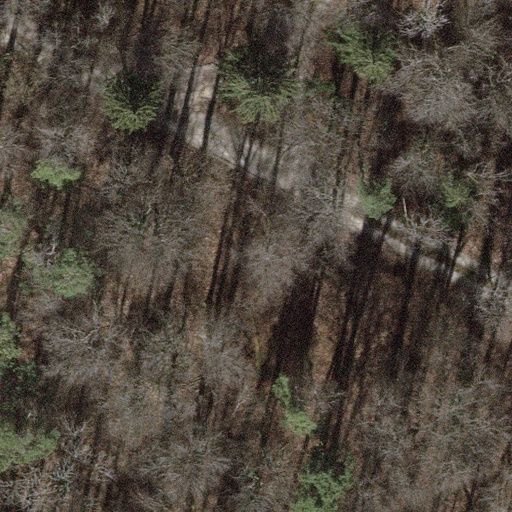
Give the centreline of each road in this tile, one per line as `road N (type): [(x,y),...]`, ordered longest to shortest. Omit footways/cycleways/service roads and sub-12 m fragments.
road 1 (track): [(511,287),(0,23)]
road 2 (track): [(255,153),(323,0)]
